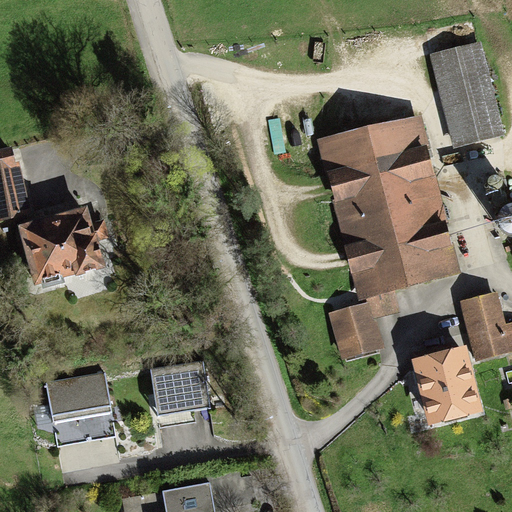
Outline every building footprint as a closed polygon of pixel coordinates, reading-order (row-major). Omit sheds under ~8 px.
[(487,43),(435,56),(458,148),(510,136),(487,43)] [(469,273),(427,114),(323,141),(365,301),(377,298),(469,273)] [(27,147),(0,153),(0,188),(8,223),(43,214),(27,147)] [(122,206),(44,225),(58,284),(136,265),(122,206)] [(511,319),(504,294),(469,304),(482,348),(486,361),(511,353),(511,319)] [(365,301),(337,308),(351,360),(391,349),(377,298),(365,301)] [(482,348),(431,363),(449,424),(500,409),(486,361),(482,348)] [(217,361),(167,369),(174,415),(224,407),(217,361)] [(115,370),(59,382),(67,417),(123,405),(115,370)] [(225,511),(220,483),(172,492),(175,511),(225,511)]
